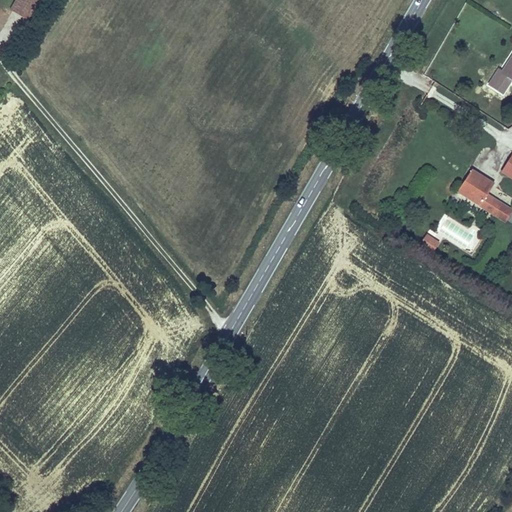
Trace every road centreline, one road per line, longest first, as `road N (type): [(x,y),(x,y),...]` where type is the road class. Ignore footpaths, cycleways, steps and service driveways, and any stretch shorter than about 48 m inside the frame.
road 1 (primary): [(121,511),(422,0)]
road 2 (track): [(229,333),(0,58)]
